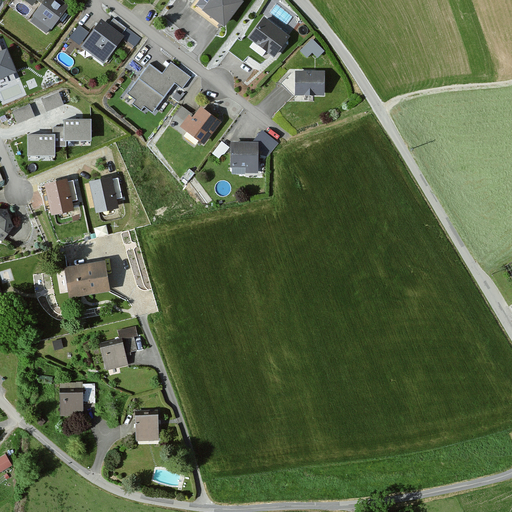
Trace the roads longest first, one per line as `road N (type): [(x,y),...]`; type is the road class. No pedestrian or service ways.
road 1 (unclassified): [(300,0),(365,85),(511,338)]
road 2 (unclassified): [(511,469),(405,500),(203,509)]
road 3 (unclassified): [(203,509),(126,497),(85,477),(0,404)]
road 4 (residential): [(105,0),(287,136)]
road 5 (residential): [(203,509),(137,302)]
road 6 (track): [(511,81),(440,89),(379,110)]
